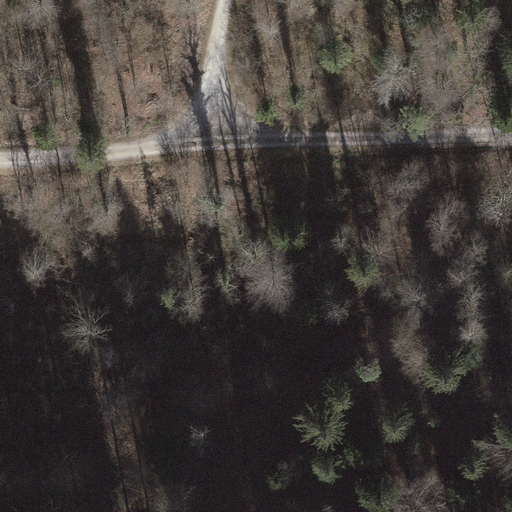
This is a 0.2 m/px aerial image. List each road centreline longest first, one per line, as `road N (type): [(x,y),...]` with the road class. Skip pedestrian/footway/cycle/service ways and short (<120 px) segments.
road 1 (track): [(511,134),(313,140),(209,128)]
road 2 (track): [(209,128),(125,151),(0,160)]
road 3 (track): [(226,0),(209,128)]
